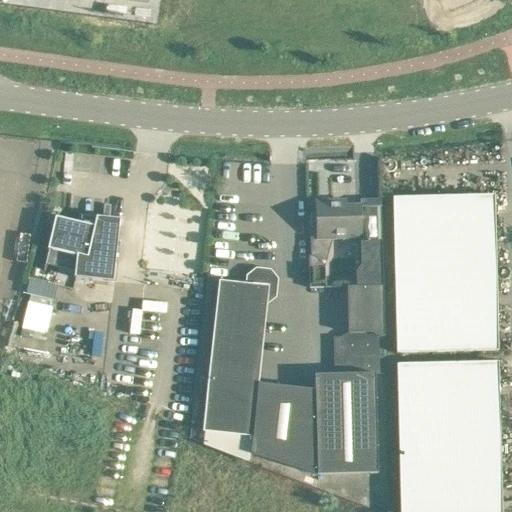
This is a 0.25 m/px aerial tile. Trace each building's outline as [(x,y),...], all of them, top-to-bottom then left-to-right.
[(392,198),(396,353),(497,351),(494,195),(392,198)] [(153,206),(151,226),(146,267),(195,273),(202,212),(177,209),(178,199),(168,198),(167,208),(153,206)] [(311,213),(310,214),(311,227),(312,227),(316,231),(316,237),(316,238),(332,238),(361,237),(362,242),(360,242),(360,266),(355,271),(356,286),(382,285),(380,200),(360,201),(360,206),(346,206),(335,207),(335,201),(315,202),(315,210),(311,213)] [(74,278),(113,281),(119,219),(81,215),(80,223),(55,217),(48,249),(77,256),(74,278)] [(311,256),(309,256),(309,287),(324,287),(325,287),(324,266),(314,256),(311,256)] [(207,382),(203,431),(205,432),(204,443),(251,462),(252,454),(257,386),(266,305),(267,296),(276,297),(278,279),(270,270),(255,268),(246,275),(245,284),(218,281),(216,301),(207,382)] [(356,286),(346,286),(346,333),(373,333),(382,336),(384,336),(382,285),(356,286)] [(334,374),(314,375),(314,390),(317,475),(373,473),(376,473),(374,374),(383,374),(382,336),(373,333),(346,333),(341,336),(340,338),(334,338),(334,374)] [(399,511),(511,511),(511,503),(501,503),(498,362),(396,364),(399,511)] [(257,386),(252,454),(317,475),(314,390),(257,386)]
